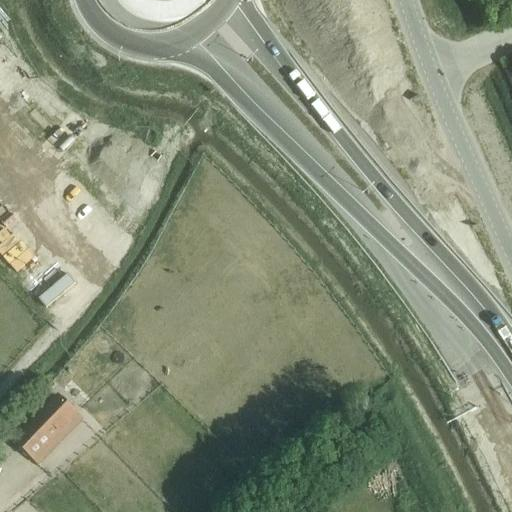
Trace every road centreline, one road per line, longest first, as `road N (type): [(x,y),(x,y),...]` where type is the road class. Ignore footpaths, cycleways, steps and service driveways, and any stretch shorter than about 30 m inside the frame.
road 1 (primary): [(271,127),(427,281),(486,323)]
road 2 (primary): [(486,323),(308,92)]
road 3 (unclassified): [(511,259),(404,0)]
road 4 (primary): [(173,43),(271,127)]
road 5 (primary): [(198,28),(272,106),(271,127)]
